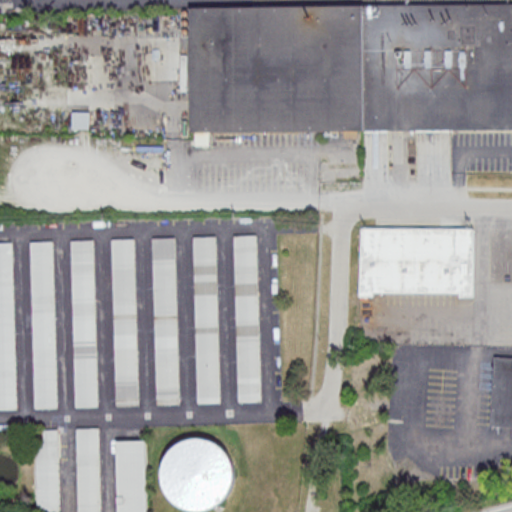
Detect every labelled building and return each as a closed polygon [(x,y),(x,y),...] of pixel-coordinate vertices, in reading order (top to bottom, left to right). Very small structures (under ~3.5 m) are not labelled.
[(191,131),(511,128),(511,4),(191,6),(191,131)] [(475,228),(362,227),(361,292),(474,293),(475,228)] [(231,235),(253,235),(258,401),(236,402),(231,235)] [(191,237),(213,236),(218,402),(196,403),(191,237)] [(150,238),(171,237),(176,403),(155,404),(150,238)] [(109,239),(131,238),(136,404),(114,405),(109,239)] [(69,240),(91,239),(96,405),(74,406),(69,240)] [(28,241),(50,240),(55,406),(33,407),(28,241)] [(0,241),(9,241),(14,407),(0,407),(0,241)] [(511,356),(494,356),(491,425),(511,425),(511,356)] [(96,427),(97,511),(75,511),(74,427),(96,427)] [(55,428),(58,511),(36,511),(33,440),(41,439),(40,429),(55,428)] [(164,456),(169,449),(175,444),(183,440),(191,438),(200,438),(208,440),(216,444),(222,449),(227,456),(230,464),(232,473),(230,485),(224,496),(216,504),(205,509),(193,510),(181,507),(171,500),(163,491),(159,479),(160,467),(164,456)] [(116,511),(114,440),(143,440),(145,511),(116,511)]
